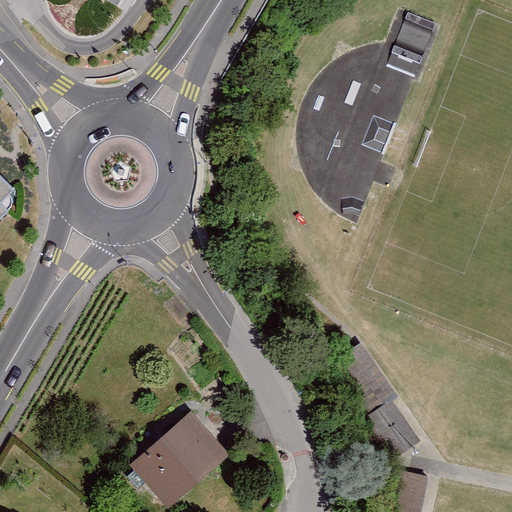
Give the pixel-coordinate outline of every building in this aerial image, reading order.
[(103,0),(135,17),(144,0),(103,0)] [(0,219),(27,188),(0,164),(0,219)] [(395,393),(360,344),(343,356),(369,393),(358,400),(366,412),(391,396),(395,393)] [(391,396),(366,412),(398,456),(422,437),(391,396)] [(191,413),(136,460),(173,503),(228,456),(191,413)] [(398,471),(391,511),(424,511),(431,477),(398,471)]
